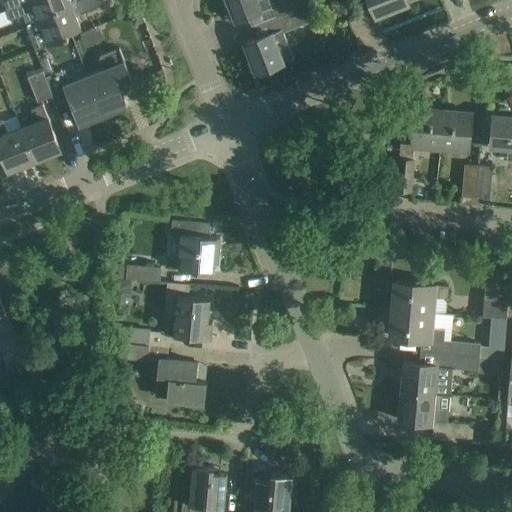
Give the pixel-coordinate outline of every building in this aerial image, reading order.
[(6,0),(3,1),(6,10),(30,0),(6,0)] [(10,21),(23,15),(28,27),(55,16),(55,13),(71,6),(70,1),(69,0),(30,0),(6,10),(5,10),(10,21)] [(105,4),(103,0),(71,0),(70,1),(71,6),(55,13),(55,16),(28,27),(26,27),(35,50),(69,37),(68,33),(80,28),(76,16),(105,4)] [(221,0),(225,8),(230,6),(236,20),(273,6),(270,0),(221,0)] [(304,0),(276,0),(275,1),(281,16),(306,6),(304,0)] [(354,0),(357,7),(358,6),(357,3),(364,0),(369,0),(376,16),(409,3),(408,1),(409,0),(354,0)] [(306,6),(281,16),(287,31),(312,21),(306,6)] [(134,26),(144,22),(139,10),(129,14),(134,26)] [(282,28),(245,43),(256,73),(283,62),(277,47),(287,43),(283,32),(282,28)] [(105,68),(87,75),(103,115),(127,106),(117,79),(129,74),(130,78),(131,77),(119,48),(100,55),(105,68)] [(47,57),(39,60),(43,70),(45,77),(54,73),(47,57)] [(79,124),(103,115),(87,75),(70,82),(64,69),(54,73),(45,77),(52,96),(56,107),(57,106),(56,103),(69,98),(79,124)] [(38,101),(52,96),(45,77),(43,70),(28,76),(38,101)] [(22,128),(34,160),(61,149),(43,104),(30,109),(35,123),(22,128)] [(410,191),(412,171),(414,144),(440,146),(443,111),(443,110),(442,115),(433,114),(433,110),(417,108),(417,107),(415,107),(413,130),(402,129),(396,190),(410,191)] [(468,149),(470,132),(472,112),(470,112),(470,113),(454,111),(453,116),(444,115),(444,111),(443,111),(440,146),(468,149)] [(511,115),(493,114),(490,146),(511,147),(510,159),(511,159),(511,115)] [(34,160),(22,128),(7,134),(1,120),(0,120),(0,148),(8,170),(34,160)] [(492,166),(490,166),(491,154),(480,153),(479,165),(476,197),(489,198),(492,166)] [(479,165),(465,164),(462,196),(476,197),(479,165)] [(219,255),(220,237),(208,236),(209,222),(172,218),(171,234),(172,234),(172,236),(182,237),(179,269),(213,272),(215,254),(219,255)] [(161,267),(120,263),(118,278),(160,281),(161,267)] [(500,269),(499,269),(487,268),(484,300),(498,301),(500,269)] [(395,281),(393,309),(433,312),(434,297),(447,298),(448,285),(395,281)] [(211,338),(211,333),(212,321),(208,320),(210,298),(188,296),(190,284),(168,282),(164,317),(167,318),(166,334),(211,338)] [(0,350),(9,371),(27,363),(14,333),(2,339),(0,334),(0,331),(12,326),(0,298),(0,350)] [(430,339),(443,340),(444,328),(452,329),(453,314),(454,314),(454,313),(446,312),(446,313),(433,312),(393,309),(390,336),(430,340),(430,339)] [(121,341),(150,344),(151,330),(122,328),(121,341)] [(448,341),(447,354),(448,354),(479,357),(485,357),(491,358),(504,359),(505,347),(480,345),(480,343),(451,340),(448,340),(448,341)] [(150,344),(121,341),(120,356),(148,359),(150,344)] [(479,357),(448,354),(447,366),(436,365),(436,364),(404,361),(402,390),(449,394),(452,368),(478,370),(479,357)] [(197,378),(198,362),(158,358),(157,374),(169,375),(167,397),(205,401),(207,379),(197,378)] [(447,421),(450,394),(449,394),(402,390),(399,420),(431,422),(431,421),(438,422),(437,434),(472,438),(473,424),(447,421)] [(214,467),(193,465),(188,511),(203,511),(204,510),(224,511),(227,473),(219,472),(219,476),(213,475),(214,467)] [(268,511),(269,510),(290,511),(293,474),(271,472),(271,480),(256,478),(252,511),(268,511)]
